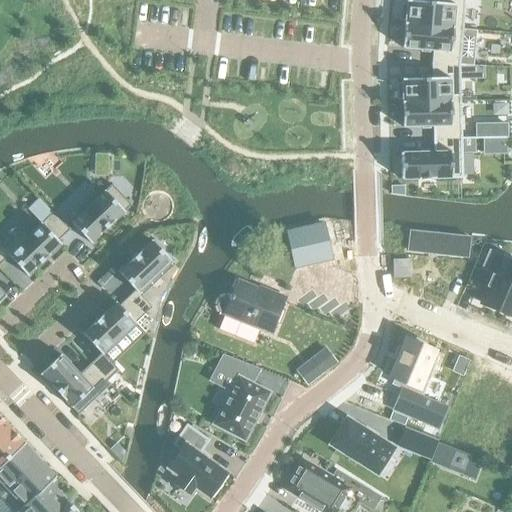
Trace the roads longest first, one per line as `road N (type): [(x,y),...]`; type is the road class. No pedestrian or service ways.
road 1 (residential): [(371,294),(365,0)]
road 2 (residential): [(227,511),(301,401),(356,361),(372,322),(371,294)]
road 3 (residential): [(0,319),(61,261),(97,297),(7,384)]
road 4 (residential): [(7,384),(131,511)]
road 5 (residential): [(511,349),(371,294)]
